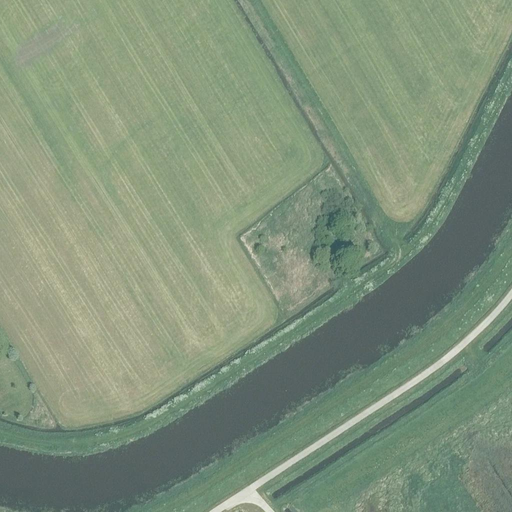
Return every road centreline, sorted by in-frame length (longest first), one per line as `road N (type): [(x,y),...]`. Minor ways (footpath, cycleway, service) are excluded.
road 1 (track): [(511,70),(424,234),(368,282),(156,421),(80,446),(0,433)]
road 2 (unclassified): [(215,511),(432,371),(511,294)]
